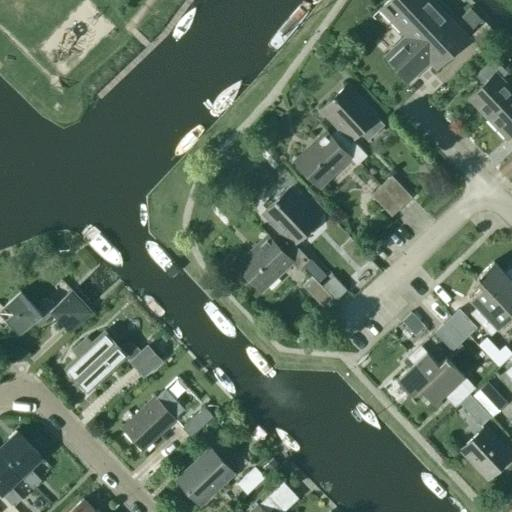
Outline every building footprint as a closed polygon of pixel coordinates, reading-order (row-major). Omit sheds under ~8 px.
[(435,67),(467,38),(431,0),(388,0),(379,8),(405,36),(383,57),(406,81),(429,60),(435,67)] [(460,17),(461,17),(469,26),(472,29),(481,20),(469,8),(463,14),(462,15),(460,17)] [(484,22),(465,41),(479,55),(497,35),(484,22)] [(485,118),(511,93),(511,91),(500,79),(506,73),(492,58),(474,75),(482,84),(467,98),(485,118)] [(337,127),(328,136),(341,150),(344,146),(347,149),(354,142),(351,139),(375,117),(345,85),(319,109),(337,127)] [(511,93),(485,118),(505,139),(511,131),(511,93)] [(366,155),(354,142),(347,149),(344,146),(341,150),(328,136),(324,132),(294,161),(318,186),(348,158),(355,165),(366,155)] [(390,176),(383,182),(403,204),(410,197),(390,176)] [(403,204),(383,182),(370,194),(390,216),(403,204)] [(288,252),(294,246),(292,244),(316,220),(287,189),(261,214),(279,232),(270,241),(282,253),(286,250),(288,252)] [(307,259),(294,246),(288,252),(286,250),(282,253),(270,241),(266,236),(235,266),(260,291),(291,262),(297,269),(307,259)] [(359,268),(368,259),(347,237),(338,246),(359,268)] [(474,277),(482,286),(485,282),(506,304),(511,298),(511,273),(508,278),(492,261),(474,277)] [(321,306),(330,298),(309,276),(301,285),(321,306)] [(485,282),(482,286),(467,300),(483,317),(477,322),(489,335),(511,314),(511,313),(505,305),(506,304),(485,282)] [(69,333),(90,313),(70,291),(53,307),(49,304),(45,301),(44,299),(41,299),(39,301),(37,303),(37,306),(39,308),(36,311),(18,292),(0,309),(0,316),(17,334),(34,319),(37,322),(49,311),(69,333)] [(452,314),(470,333),(475,329),(457,309),(452,314)] [(452,314),(443,322),(461,341),(470,333),(452,314)] [(450,351),(461,341),(443,322),(432,332),(450,351)] [(86,392),(124,356),(103,332),(64,368),(86,392)] [(411,397),(419,389),(417,387),(439,367),(438,366),(419,346),(406,358),(411,364),(394,379),(411,397)] [(143,376),(159,361),(146,347),(130,363),(143,376)] [(417,387),(419,389),(433,404),(450,389),(456,395),(469,383),(446,359),(438,366),(439,367),(417,387)] [(134,419),(122,431),(141,450),(175,419),(174,418),(183,409),(164,388),(154,397),(154,396),(132,417),(134,419)] [(483,389),(472,399),(469,395),(459,404),(476,421),(479,425),(498,407),(483,389)] [(189,437),(210,417),(202,409),(181,428),(189,437)] [(486,477),(509,456),(484,429),(461,450),(486,477)] [(16,432),(0,447),(0,453),(20,475),(31,488),(40,480),(28,467),(40,457),(16,432)] [(199,505),(231,474),(208,450),(176,481),(199,505)] [(0,493),(12,506),(20,499),(8,486),(20,475),(0,453),(0,493)] [(279,465),(270,457),(261,467),(270,474),(279,465)] [(244,495),(263,478),(253,468),(235,484),(244,495)] [(283,511),(298,499),(282,482),(249,511),(283,511)] [(93,511),(81,499),(68,511),(93,511)]
